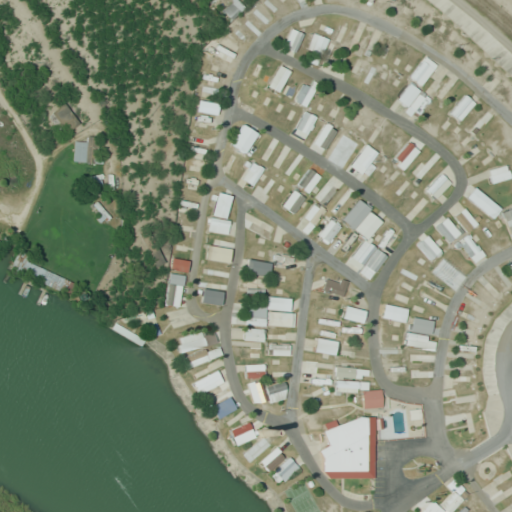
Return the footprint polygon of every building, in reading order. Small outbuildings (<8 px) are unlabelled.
[(239,10),(231,3),(222,12),(230,20),(239,10)] [(344,25),(340,23),(333,34),(337,37),(344,25)] [(351,48),(362,31),(355,26),(344,43),(351,48)] [(282,50),(293,56),(303,34),(292,29),(282,50)] [(377,37),(370,32),(360,47),(368,52),(377,37)] [(320,55),(328,41),(319,35),(311,49),(320,55)] [(230,51),(216,44),(212,52),(227,59),(230,51)] [(361,81),(373,87),(383,67),(372,61),(361,81)] [(407,79),(419,86),(431,69),(419,61),(407,79)] [(279,93),(288,70),(277,66),(268,88),(279,93)] [(441,100),(451,85),(441,79),(431,94),(441,100)] [(297,87),(288,82),(281,95),(290,100),(297,87)] [(294,102),(306,107),(315,88),(303,83),(294,102)] [(418,117),(430,98),(407,83),(395,101),(418,117)] [(448,113),(458,121),(475,100),(465,92),(448,113)] [(262,110),(267,114),(277,102),(272,97),(262,110)] [(62,103),(76,121),(65,129),(51,111),(62,103)] [(465,124),(470,133),(491,118),(486,110),(465,124)] [(316,118),(304,112),(294,134),(306,140),(316,118)] [(362,138),(370,143),(380,127),(373,122),(362,138)] [(192,138),(209,142),(210,137),(193,133),(192,138)] [(353,137),(345,133),(335,151),(343,155),(353,137)] [(86,135),(94,135),(92,155),(100,156),(99,161),(72,159),(73,140),(85,141),(86,135)] [(403,169),(416,150),(404,141),(391,162),(403,169)] [(260,160),(270,146),(266,143),(256,157),(260,160)] [(374,153),(367,148),(356,161),(363,166),(374,153)] [(268,164),(272,167),(283,153),(279,150),(268,164)] [(283,178),(300,164),(294,157),(277,171),(283,178)] [(254,188),(263,168),(250,162),(242,183),(254,188)] [(486,170),(490,184),(508,178),(505,165),(486,170)] [(309,194),(320,176),(308,168),(296,186),(309,194)] [(422,190),(433,200),(450,183),(439,172),(422,190)] [(282,182),(273,176),(260,196),(269,202),(282,182)] [(398,190),(404,195),(411,185),(405,181),(398,190)] [(305,198),(294,190),(282,206),(293,215),(305,198)] [(328,208),(335,213),(345,195),(338,191),(328,208)] [(227,234),(231,195),(216,193),(213,218),(209,218),(208,232),(227,234)] [(471,203),(489,217),(497,207),(479,193),(471,203)] [(354,224),(367,208),(359,201),(346,217),(354,224)] [(417,216),(427,206),(422,201),(412,211),(417,216)] [(325,211),(314,203),(302,219),(313,227),(325,211)] [(475,225),(462,208),(452,216),(465,233),(475,225)] [(346,226),(330,246),(342,256),(359,235),(366,240),(380,222),(369,213),(354,232),(346,226)] [(248,228),(268,238),(274,227),(254,217),(248,228)] [(318,235),(327,242),(341,226),(331,218),(318,235)] [(448,243),(458,234),(443,218),(433,227),(448,243)] [(165,261),(146,227),(136,233),(155,267),(165,261)] [(358,273),(368,280),(398,236),(387,230),(358,273)] [(456,241),(472,264),(482,257),(466,234),(456,241)] [(350,259),(360,265),(372,247),(362,241),(350,259)] [(222,260),(227,249),(211,242),(206,253),(222,260)] [(28,263),(30,257),(19,252),(11,271),(82,300),(87,287),(28,263)] [(293,269),(296,256),(274,252),(272,265),(293,269)] [(264,274),(264,266),(252,266),(252,274),(264,274)] [(324,278),(337,282),(338,279),(344,281),(340,294),(321,288),(324,278)] [(165,305),(178,307),(181,287),(168,285),(165,305)] [(382,317),(402,320),(404,309),(384,306),(382,317)] [(343,314),(362,317),(363,310),(344,307),(343,314)] [(290,314),(267,314),(267,325),(290,325),(290,314)] [(429,318),(407,316),(406,331),(427,333),(429,318)] [(263,340),(263,319),(246,319),(246,327),(242,327),(242,340),(263,340)] [(285,329),(267,329),(267,339),(285,339),(285,329)] [(179,353),(206,344),(201,330),(174,340),(179,353)] [(424,335),(404,334),(404,346),(424,347),(424,335)] [(289,345),(269,345),(269,355),(289,355),(289,345)] [(355,347),(338,345),(337,354),(354,356),(355,347)] [(195,373),(206,369),(203,361),(214,357),(210,346),(180,358),(184,370),(193,367),(195,373)] [(263,365),(244,365),(244,378),(263,378),(263,365)] [(426,378),(426,367),(406,367),(406,378),(426,378)] [(366,369),(334,369),(334,377),(366,377),(366,369)] [(332,373),(304,373),(304,386),(331,386),(332,373)] [(356,381),(334,381),(334,393),(356,393),(356,381)] [(268,396),(285,396),(285,384),(268,384),(268,396)] [(377,388),(379,405),(360,407),(359,390),(377,388)] [(356,415),(370,415),(370,474),(325,474),(319,470),(319,456),(317,450),(328,445),(322,431),(356,415)] [(281,459),(273,449),(256,463),(264,473),(281,459)] [(278,483),(295,466),(287,457),(269,474),(278,483)]
